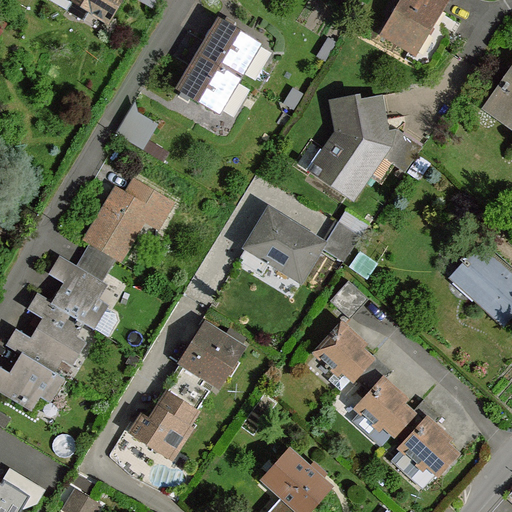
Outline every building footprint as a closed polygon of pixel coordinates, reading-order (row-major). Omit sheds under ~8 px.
[(91,11),(71,0),(50,0),(85,21),(91,11)] [(71,0),(91,11),(110,23),(124,0),(71,0)] [(447,0),(405,0),(386,34),(418,53),(440,13),(447,0)] [(201,56),(237,77),(240,79),(251,60),(249,58),(258,43),(222,21),(201,56)] [(201,56),(181,90),(220,113),(229,97),(227,95),(237,77),(201,56)] [(511,74),(488,108),(511,124),(511,74)] [(358,105),(357,101),(336,105),(341,132),(315,169),(355,196),(381,156),(386,160),(404,133),(398,129),(395,135),(386,132),(380,102),(358,105)] [(150,144),(163,118),(135,104),(122,131),(150,144)] [(404,133),(386,160),(406,174),(424,147),(404,133)] [(119,189),(87,241),(92,244),(118,259),(121,261),(152,210),(166,218),(174,203),(135,179),(127,194),(119,189)] [(347,211),(340,222),(363,236),(371,225),(347,211)] [(266,226),(263,224),(250,244),(274,259),(300,275),(319,245),(272,216),(266,226)] [(361,237),(336,222),(323,244),(326,245),(324,249),(344,261),(361,237)] [(118,259),(92,244),(77,269),(103,285),(118,259)] [(274,259),(250,244),(239,262),(263,276),(274,259)] [(478,302),(504,324),(511,315),(511,274),(481,246),(456,274),(482,297),(478,302)] [(55,305),(83,323),(94,329),(107,308),(97,302),(106,287),(103,285),(77,269),(61,260),(52,275),(67,284),(55,305)] [(370,299),(350,281),(331,301),(352,320),(370,299)] [(25,355),(55,372),(63,358),(73,364),(85,342),(76,337),(83,323),(55,305),(40,296),(31,310),(46,319),(34,339),(19,330),(10,346),(25,355)] [(117,314),(107,308),(94,329),(110,338),(119,320),(117,314)] [(242,349),(203,324),(178,363),(201,378),(203,374),(220,384),(242,349)] [(364,344),(344,326),(320,353),(339,372),(331,381),(342,391),(355,377),(371,359),(360,348),(364,344)] [(0,367),(0,387),(33,407),(42,394),(51,399),(64,378),(55,372),(25,355),(12,374),(0,367)] [(375,355),(371,359),(355,377),(374,394),(386,382),(394,372),(375,355)] [(176,380),(169,392),(188,405),(195,392),(176,380)] [(405,399),(386,382),(374,394),(361,408),(380,426),(372,435),(383,446),(405,423),(413,414),(401,404),(405,399)] [(200,384),(195,392),(188,405),(198,411),(211,392),(200,384)] [(188,405),(169,392),(151,421),(145,418),(135,435),(170,458),(199,412),(198,411),(188,405)] [(425,400),(413,414),(405,423),(417,434),(429,420),(435,427),(443,417),(425,400)] [(435,427),(429,420),(417,434),(404,448),(423,466),(416,475),(427,486),(456,454),(445,443),(449,439),(435,427)] [(0,425),(0,446),(4,449),(13,433),(0,425)] [(13,433),(4,449),(17,457),(26,441),(13,433)] [(64,466),(37,450),(29,464),(56,480),(64,466)] [(310,511),(332,488),(290,450),(265,478),(285,496),(302,511),(310,511)] [(0,469),(0,511),(20,511),(34,489),(0,469)] [(96,511),(100,506),(76,493),(66,509),(71,511),(96,511)] [(302,511),(285,496),(270,511),(302,511)] [(511,511),(511,500),(508,497),(494,511),(511,511)]
